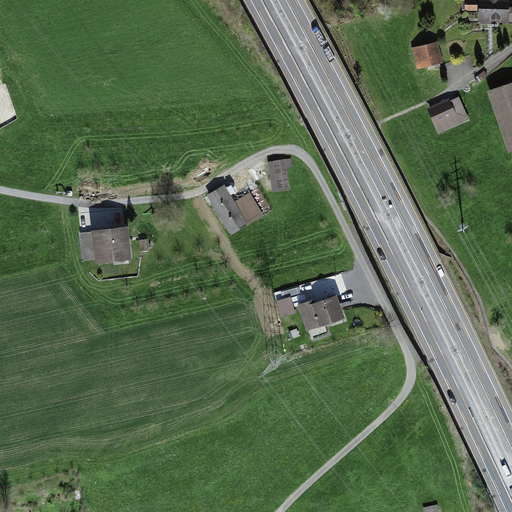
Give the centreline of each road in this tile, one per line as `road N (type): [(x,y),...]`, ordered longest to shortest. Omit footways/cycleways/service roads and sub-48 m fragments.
road 1 (track): [(276,511),(397,402),(412,374),(410,356),(304,157),(279,149),(179,196),(100,204),(0,189)]
road 2 (motorway): [(260,0),(511,503)]
road 3 (motorway): [(511,447),(286,0)]
